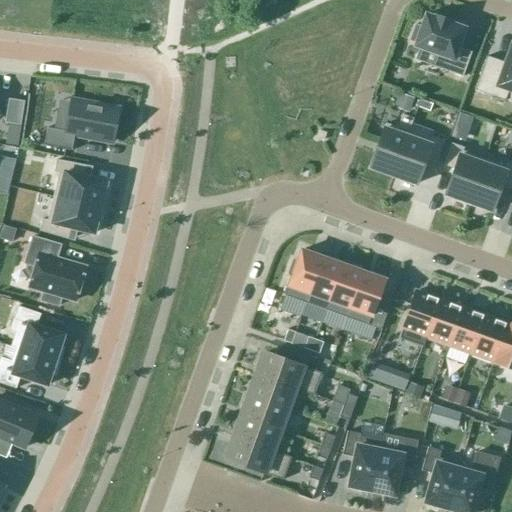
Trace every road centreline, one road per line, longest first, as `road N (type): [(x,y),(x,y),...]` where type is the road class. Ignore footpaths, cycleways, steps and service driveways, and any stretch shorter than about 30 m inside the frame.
road 1 (residential): [(39,511),(114,318),(162,92),(158,75),(141,65),(0,50)]
road 2 (residential): [(324,203),(281,199),(261,216),(164,475)]
road 3 (residential): [(398,0),(324,203)]
road 4 (residential): [(511,270),(324,203)]
